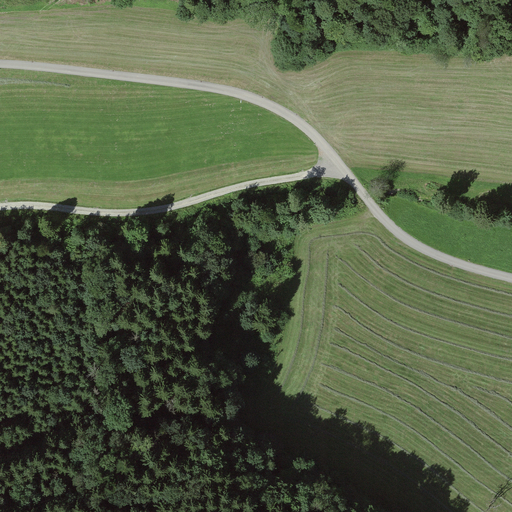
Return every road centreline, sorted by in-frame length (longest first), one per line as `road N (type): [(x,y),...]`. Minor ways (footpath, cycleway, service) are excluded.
road 1 (unclassified): [(511,278),(443,260),(389,227),(297,121),(260,104),(203,86),(0,65)]
road 2 (track): [(336,163),(237,181),(167,208),(0,206)]
